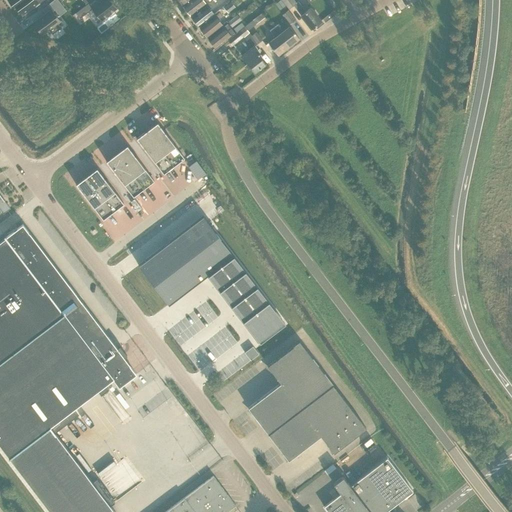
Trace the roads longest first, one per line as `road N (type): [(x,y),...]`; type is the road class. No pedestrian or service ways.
road 1 (tertiary): [(499,511),(255,194),(224,111)]
road 2 (unclassified): [(284,511),(31,179)]
road 3 (motorway): [(495,0),(456,249),(474,334),(511,392)]
road 4 (unclassified): [(31,179),(193,58)]
road 5 (residential): [(224,111),(354,17)]
